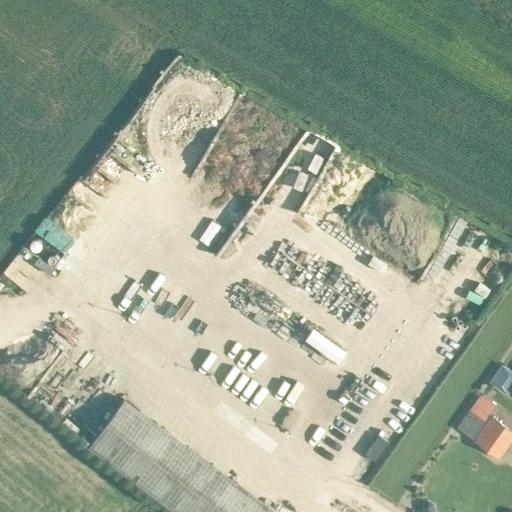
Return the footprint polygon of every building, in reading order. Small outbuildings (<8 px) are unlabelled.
[(170,241),(161,254),(196,277),(205,264),(170,241)] [(511,371),(502,365),(490,381),(507,392),(511,386),(511,371)] [(90,448),(176,511),(278,511),(127,399),(90,448)] [(469,408),(456,426),(499,457),(511,439),(511,430),(489,413),(485,419),(469,408)] [(434,511),(432,503),(422,506),(424,511),(434,511)]
